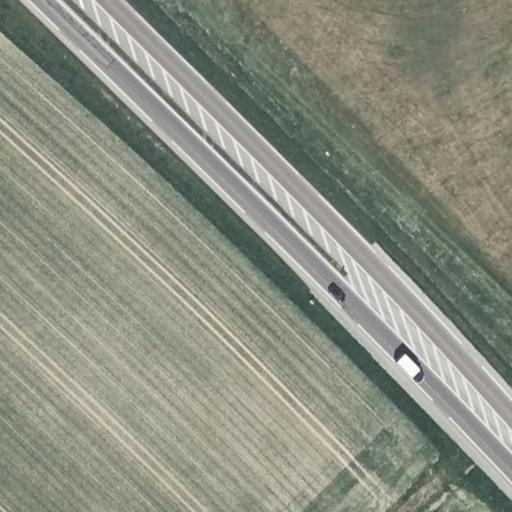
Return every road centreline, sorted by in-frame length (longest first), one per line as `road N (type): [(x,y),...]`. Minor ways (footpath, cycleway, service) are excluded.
road 1 (primary): [(37,0),(511,472)]
road 2 (primary): [(511,418),(358,249),(106,0)]
